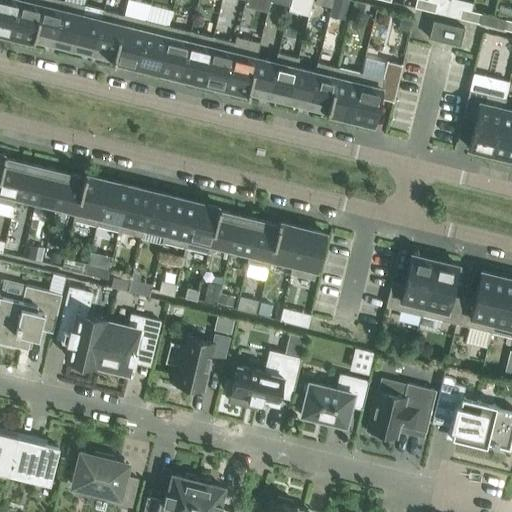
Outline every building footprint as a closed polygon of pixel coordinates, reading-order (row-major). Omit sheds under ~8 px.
[(0,0),(0,32),(9,35),(17,0),(0,0)] [(17,0),(9,35),(32,41),(41,0),(17,0)] [(41,0),(32,41),(33,41),(34,39),(53,43),(63,0),(41,0)] [(64,0),(63,0),(53,43),(73,48),(84,4),(83,4),(83,5),(64,0)] [(126,0),(124,14),(112,60),(135,66),(146,19),(150,4),(134,0),(126,0)] [(333,0),(332,7),(330,14),(341,17),(345,0),(333,0)] [(415,0),(414,7),(424,9),(426,0),(415,0)] [(427,0),(426,0),(424,9),(434,12),(437,2),(427,0)] [(355,1),(352,13),(361,15),(364,4),(355,1)] [(84,4),(73,48),(92,53),(103,9),(102,9),(84,5),(84,4)] [(458,18),(468,20),(471,11),(461,8),(458,18)] [(104,9),(103,9),(92,53),(112,58),(111,60),(112,60),(124,14),(123,14),(104,10),(104,9)] [(471,11),(468,20),(478,23),(481,13),(471,11)] [(400,12),(397,26),(408,29),(412,15),(400,12)] [(147,19),(146,19),(135,66),(157,71),(168,25),(168,24),(167,25),(147,20),(147,19)] [(502,29),(511,31),(511,20),(505,19),(502,29)] [(463,27),(433,20),(428,36),(458,44),(463,27)] [(319,37),(340,40),(342,27),(321,24),(319,37)] [(168,25),(157,71),(179,77),(191,30),(190,30),(190,31),(169,26),(169,25),(168,25)] [(191,30),(179,77),(201,82),(213,35),(212,35),(212,36),(191,31),(191,30)] [(213,35),(201,82),(224,88),(235,42),(234,42),(213,37),(214,36),(213,35)] [(235,42),(224,88),(247,93),(255,57),(259,41),(258,40),(257,41),(237,36),(237,35),(235,35),(234,42),(235,42)] [(275,62),(267,96),(287,101),(295,66),(296,67),(298,56),(297,56),(297,57),(279,52),(278,52),(277,51),(274,61),(275,62)] [(255,57),(247,93),(248,91),(267,96),(275,62),(274,61),(255,57)] [(360,72),(349,118),(372,124),(378,97),(391,100),(391,101),(393,101),(402,63),(400,63),(400,64),(388,61),(388,60),(386,59),(382,78),(361,73),(361,72),(360,72)] [(315,71),(307,105),(326,110),(325,112),(326,113),(338,66),(337,66),(337,67),(318,62),(318,61),(317,61),(315,71)] [(295,66),(287,101),(307,105),(315,71),(314,71),(296,67),(295,66)] [(338,66),(326,113),(349,118),(360,72),(360,71),(359,72),(338,67),(339,66),(338,66)] [(476,152),(490,156),(504,97),(503,98),(483,93),(483,92),(481,91),(481,92),(469,89),(462,115),(475,118),(468,147),(477,150),(476,152)] [(505,97),(504,97),(490,156),(504,159),(505,156),(511,158),(511,109),(503,107),(505,97)] [(5,154),(4,154),(0,171),(0,201),(13,204),(12,205),(13,205),(24,161),(5,157),(5,154)] [(24,161),(16,195),(16,196),(35,200),(44,166),(24,161)] [(35,200),(55,205),(64,171),(44,166),(35,200)] [(64,171),(55,205),(75,210),(76,210),(84,176),(83,176),(64,171)] [(75,210),(72,220),(73,220),(74,220),(74,219),(95,225),(95,226),(96,226),(107,179),(83,173),(83,176),(84,176),(76,210),(75,210)] [(117,231),(118,231),(129,184),(107,179),(96,226),(97,226),(97,225),(117,230),(117,231)] [(151,190),(129,184),(118,231),(119,231),(119,230),(139,235),(139,236),(140,237),(142,226),(151,190)] [(151,190),(142,226),(143,227),(164,232),(165,232),(174,195),(151,190)] [(196,201),(174,195),(165,232),(162,242),(163,242),(163,241),(184,246),(183,247),(184,247),(196,201)] [(196,201),(184,247),(185,248),(185,247),(206,252),(206,253),(207,253),(208,253),(210,243),(209,243),(218,209),(219,209),(219,207),(218,206),(196,201)] [(218,209),(209,243),(210,243),(230,248),(238,214),(219,209),(218,209)] [(238,214),(230,248),(249,252),(250,253),(258,219),(238,214)] [(249,252),(246,263),(248,263),(248,262),(267,267),(267,268),(268,268),(271,258),(270,258),(278,224),(277,223),(258,219),(250,253),(249,252)] [(278,224),(270,258),(271,258),(293,263),(301,227),(279,221),(278,221),(277,223),(278,224)] [(313,279),(325,232),(301,227),(293,263),(290,273),(291,273),(312,278),(311,278),(313,279)] [(29,245),(26,257),(40,260),(43,248),(29,245)] [(52,253),(50,263),(59,265),(62,255),(52,253)] [(420,256),(411,253),(404,283),(391,280),(385,305),(398,308),(397,309),(399,310),(399,309),(420,314),(420,315),(435,256),(421,253),(420,256)] [(449,260),(435,256),(420,315),(421,315),(422,314),(442,319),(442,320),(443,320),(444,320),(455,323),(462,297),(450,294),(457,264),(448,262),(449,260)] [(74,259),(72,269),(84,272),(86,262),(74,259)] [(86,262),(84,272),(106,278),(109,268),(86,262)] [(462,297),(455,323),(467,325),(467,326),(469,327),(469,326),(489,331),(489,332),(490,332),(504,273),(491,270),(490,273),(481,270),(474,300),(462,297)] [(511,275),(504,273),(490,332),(491,332),(491,331),(511,336),(511,337),(511,275)] [(125,291),(128,281),(112,277),(110,287),(125,291)] [(127,291),(142,295),(145,283),(130,280),(127,291)] [(173,294),(175,284),(162,281),(159,290),(159,291),(173,294)] [(208,282),(204,299),(217,303),(221,286),(208,282)] [(0,343),(7,345),(8,341),(27,345),(29,334),(37,336),(39,328),(52,331),(61,293),(25,284),(21,299),(0,294),(0,343)] [(69,286),(59,325),(69,328),(66,341),(69,342),(66,355),(73,357),(72,362),(85,365),(86,360),(99,363),(109,321),(86,316),(92,292),(69,286)] [(196,300),(196,299),(198,290),(187,287),(184,297),(196,300)] [(220,294),(218,303),(231,307),(234,297),(220,294)] [(244,297),(241,309),(255,312),(258,301),(244,297)] [(281,310),(279,319),(293,323),(295,313),(281,310)] [(109,321),(99,363),(128,370),(130,361),(133,362),(136,352),(151,356),(159,320),(131,313),(127,326),(109,321)] [(222,363),(228,337),(229,337),(229,336),(214,333),(214,334),(212,342),(183,335),(183,336),(172,381),(175,382),(174,386),(188,389),(189,386),(202,389),(203,388),(202,388),(209,360),(222,364),(222,363)] [(369,372),(374,350),(355,346),(350,368),(369,372)] [(248,400),(258,402),(259,402),(260,402),(261,401),(262,400),(262,399),(262,398),(276,402),(278,394),(290,397),(290,398),(291,398),(301,358),(299,357),(299,358),(270,351),(265,372),(236,365),(228,399),(247,404),(248,400)] [(448,356),(445,365),(455,368),(457,361),(455,357),(448,356)] [(340,374),(337,388),(309,382),(305,397),(302,396),(298,410),(302,411),(301,413),(303,413),(302,417),(316,420),(317,417),(344,423),(349,404),(360,406),(360,407),(362,408),(368,380),(367,380),(367,381),(340,374)] [(452,425),(452,426),(453,426),(451,436),(457,438),(485,445),(486,443),(493,445),(492,446),(497,448),(497,446),(508,448),(511,434),(511,409),(495,406),(495,404),(462,396),(464,385),(453,382),(454,377),(443,374),(432,420),(452,425)] [(296,380),(293,391),(301,393),(304,382),(296,380)] [(399,423),(411,426),(411,427),(425,431),(435,389),(406,382),(403,396),(376,389),(367,429),(369,429),(368,433),(382,436),(383,433),(395,436),(399,423)] [(0,470),(9,473),(20,431),(1,427),(0,432),(0,431),(0,470)] [(20,431),(9,473),(49,483),(58,446),(37,441),(38,436),(20,431)] [(113,459),(114,455),(95,451),(94,454),(80,451),(72,484),(109,493),(107,499),(131,505),(137,478),(124,474),(127,463),(113,459)] [(189,511),(198,475),(186,472),(185,477),(172,474),(167,492),(165,491),(163,500),(147,496),(143,511),(189,511)] [(211,479),(198,475),(189,511),(218,511),(221,503),(219,502),(222,486),(210,483),(211,479)] [(270,498),(267,509),(263,509),(262,511),(310,511),(294,507),(295,504),(292,503),(293,499),(277,496),(276,499),(270,498)]
